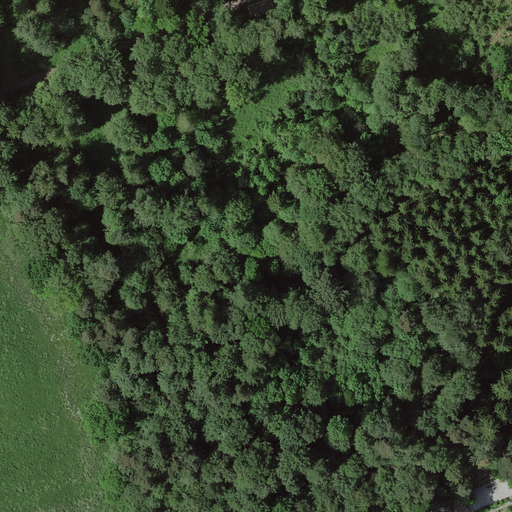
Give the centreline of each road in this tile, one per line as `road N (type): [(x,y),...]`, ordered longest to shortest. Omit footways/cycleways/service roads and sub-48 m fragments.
road 1 (track): [(246,0),(0,93)]
road 2 (track): [(402,497),(438,421),(484,358),(511,264)]
road 3 (track): [(511,434),(458,456),(382,511)]
